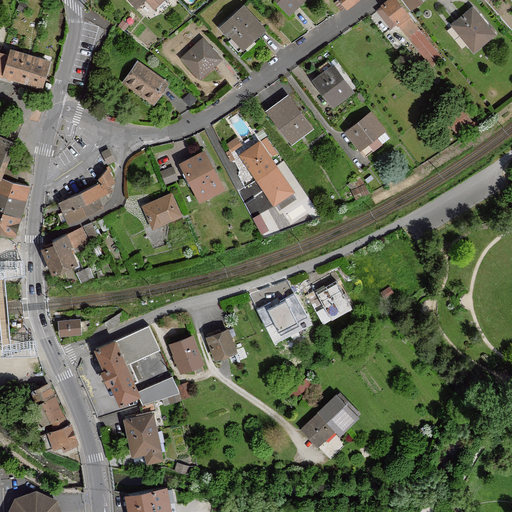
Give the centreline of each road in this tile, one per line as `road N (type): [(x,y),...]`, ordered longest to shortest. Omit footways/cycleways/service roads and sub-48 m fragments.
road 1 (residential): [(128,131),(158,134),(204,118),(372,0)]
road 2 (tertiary): [(33,244),(40,325),(86,426),(99,489)]
road 3 (residential): [(128,131),(112,206),(33,244)]
road 4 (tertiary): [(54,113),(33,244)]
